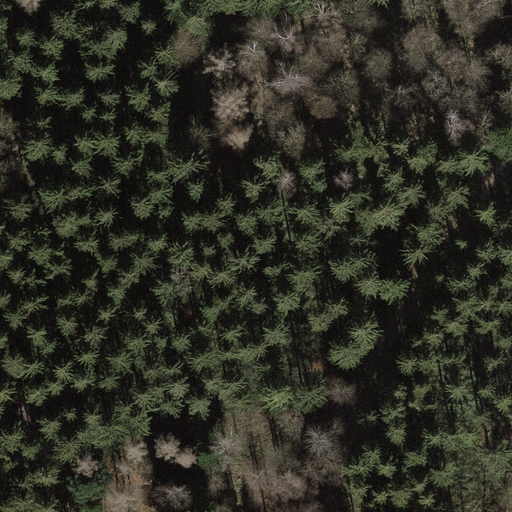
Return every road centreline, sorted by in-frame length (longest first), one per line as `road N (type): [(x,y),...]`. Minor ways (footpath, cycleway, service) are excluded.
road 1 (track): [(324,511),(387,333),(511,152)]
road 2 (track): [(78,511),(0,373)]
